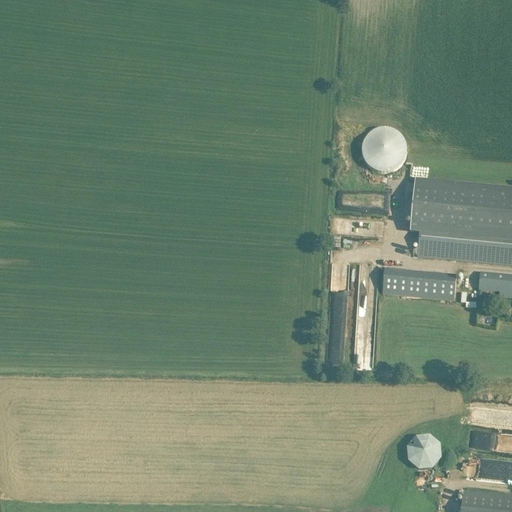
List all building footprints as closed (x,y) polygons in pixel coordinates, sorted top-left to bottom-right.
[(384,174),(387,174),(391,173),(394,172),(397,170),(400,168),(403,165),(404,162),(406,159),(407,155),(407,151),(407,148),(406,145),(405,142),(403,139),(401,136),(398,133),(395,131),(391,130),(387,129),(383,129),(380,130),(376,131),(373,133),(370,135),(367,138),(365,141),(363,144),(362,148),(362,152),(363,156),(364,159),(365,163),(368,166),(370,169),(373,171),(377,172),(380,173),(384,174)] [(511,191),(415,183),(410,232),(420,233),(418,257),(511,266),(511,191)] [(340,248),(341,237),(334,236),(333,248),(340,248)] [(383,295),(454,302),(456,276),(438,275),(438,272),(431,271),(430,274),(385,270),(383,295)] [(511,276),(480,273),(478,291),(479,291),(500,293),(500,298),(511,299),(511,276)] [(358,368),(373,369),(377,295),(362,294),(358,368)] [(506,317),(510,309),(503,305),(499,312),(506,317)] [(334,320),(332,358),(344,358),(346,320),(334,320)] [(511,422),(511,413),(486,414),(486,424),(511,422)] [(492,453),(511,454),(511,433),(482,432),(481,440),(478,440),(477,448),(492,449),(492,453)] [(419,471),(420,471),(432,469),(441,459),(440,446),(430,437),(416,438),(407,448),(409,462),(419,471)] [(511,477),(511,464),(474,463),(473,477),(511,477)] [(511,511),(511,497),(464,491),(461,511),(511,511)]
